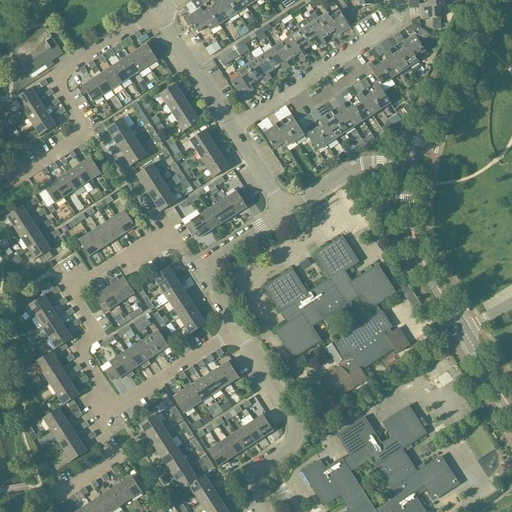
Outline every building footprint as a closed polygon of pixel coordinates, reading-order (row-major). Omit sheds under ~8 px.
[(209,10),(219,26),(229,20),(216,0),(214,0),(213,1),(216,6),(209,10)] [(216,0),(229,20),(238,14),(228,0),(224,0),(222,2),(220,0),(216,0)] [(228,0),(238,14),(247,8),(241,0),(228,0)] [(444,7),(443,0),(424,0),(425,4),(420,4),(420,8),(439,7),(444,7)] [(304,1),(297,6),(299,10),(307,5),(304,1)] [(348,9),(344,2),(340,4),(344,11),(348,9)] [(290,10),(292,14),(299,10),(297,6),(290,10)] [(379,6),(359,22),(366,32),(387,16),(379,6)] [(420,8),(421,19),(433,18),(434,29),(441,29),(441,18),(440,18),(439,7),(420,8)] [(208,27),(210,31),(219,26),(209,10),(204,13),(201,9),(197,11),(208,27)] [(199,33),(208,27),(197,11),(184,20),(189,27),(193,24),(195,28),(194,28),(196,30),(199,33)] [(277,15),(275,12),(266,18),(268,20),(277,15)] [(328,13),(327,14),(340,34),(350,28),(340,12),(331,18),(328,13)] [(286,13),(278,18),(281,21),(289,16),(286,13)] [(340,34),(327,14),(318,19),(329,36),(335,32),(337,36),(340,34)] [(274,26),(281,21),(278,18),(272,22),(274,26)] [(329,36),(318,19),(309,25),(322,46),(326,44),(323,39),(329,36)] [(419,19),(411,20),(412,24),(420,28),(419,19)] [(268,24),(260,29),(263,33),(270,28),(268,24)] [(316,43),(319,48),(322,46),(309,25),(300,31),(310,47),(316,43)] [(54,65),(52,62),(63,55),(45,28),(17,46),(16,52),(18,55),(16,56),(30,77),(46,66),(48,69),(54,65)] [(254,34),(256,37),(263,33),(260,29),(254,34)] [(142,37),(139,31),(134,34),(137,40),(142,37)] [(300,31),(291,37),(304,57),(307,56),(304,51),(310,47),(300,31)] [(424,51),(414,35),(405,41),(415,57),(424,51)] [(252,40),(250,36),(242,41),(245,45),(252,40)] [(133,43),(129,37),(124,40),(128,46),(133,43)] [(298,55),(301,59),(304,57),(291,37),(282,43),(292,59),(298,55)] [(207,48),(212,56),(223,48),(218,41),(207,48)] [(236,45),(238,49),(245,45),(242,41),(236,45)] [(402,43),(404,48),(398,51),(409,67),(418,61),(415,57),(405,41),(402,43)] [(124,49),(120,43),(115,46),(119,52),(124,49)] [(282,43),(273,49),(286,69),(289,67),(286,63),(292,59),(282,43)] [(147,45),(138,51),(148,67),(158,61),(147,45)] [(252,53),(257,59),(265,53),(260,47),(252,53)] [(234,52),(232,48),(224,53),(226,57),(227,56),(234,52)] [(110,58),(114,55),(115,55),(111,49),(106,52),(110,58)] [(273,49),(264,55),(274,71),(280,67),(283,71),(286,69),(273,49)] [(138,51),(129,57),(139,73),(148,67),(138,51)] [(390,51),(387,53),(400,73),(409,67),(398,51),(393,55),(390,51)] [(220,61),(223,66),(230,62),(227,56),(226,57),(224,53),(217,57),(220,61)] [(391,79),(400,73),(387,53),(383,55),(386,59),(380,63),(391,79)] [(268,75),(274,71),(264,55),(255,61),(268,81),(271,79),(268,75)] [(130,79),(139,73),(129,57),(120,63),(130,79)] [(91,70),(96,66),(92,61),(88,64),(91,70)] [(268,81),(255,61),(246,66),(256,82),(262,79),(265,83),(268,81)] [(130,79),(120,63),(111,69),(121,85),(130,79)] [(372,63),(368,65),(381,85),(391,79),(380,63),(375,67),(372,63)] [(250,93),(253,91),(250,86),(256,82),(246,66),(237,72),(240,77),(250,93)] [(87,72),(84,67),(79,69),(82,75),(87,72)] [(111,69),(101,75),(112,91),(121,85),(111,69)] [(92,81),(103,97),(112,91),(101,75),(92,81)] [(231,83),(241,99),(250,93),(240,77),(231,83)] [(83,87),(93,103),(103,97),(92,81),(83,87)] [(377,90),(371,93),(381,109),(390,103),(377,83),(374,85),(377,90)] [(176,85),(160,95),(166,105),(182,94),(176,85)] [(32,89),(16,99),(22,109),(38,99),(32,89)] [(54,94),(51,89),(45,93),(48,97),(54,94)] [(362,93),(359,95),(372,115),(381,109),(371,93),(365,97),(362,93)] [(188,103),(182,94),(166,105),(172,114),(188,103)] [(358,101),(352,105),(363,121),(372,115),(359,95),(355,97),(358,101)] [(60,103),(57,98),(51,102),(54,107),(60,103)] [(44,108),(38,99),(22,109),(28,118),(44,108)] [(140,108),(136,103),(132,106),(135,111),(140,108)] [(194,112),(188,103),(172,114),(178,123),(194,112)] [(344,105),(341,107),(354,127),(363,121),(352,105),(347,109),(344,105)] [(66,112),(63,107),(57,111),(60,115),(66,112)] [(153,112),(150,107),(145,109),(149,115),(153,112)] [(340,113),(334,117),(345,133),(354,127),(341,107),(338,109),(340,113)] [(44,108),(28,118),(34,127),(50,117),(44,108)] [(200,122),(194,112),(178,123),(184,132),(200,122)] [(160,122),(156,116),(151,119),(155,124),(160,122)] [(306,147),(310,153),(314,151),(304,136),(291,116),(288,118),(290,122),(285,126),(295,142),(297,141),(302,149),(306,147)] [(40,137),(56,126),(50,117),(34,127),(40,137)] [(149,123),(146,117),(141,120),(145,126),(149,123)] [(336,139),(345,133),(334,117),(329,121),(326,117),(323,119),(336,139)] [(123,119),(107,129),(113,139),(129,129),(123,119)] [(323,119),(319,121),(322,125),(316,129),(326,145),(336,139),(323,119)] [(165,131),(162,125),(157,128),(161,134),(165,131)] [(152,126),(147,129),(151,135),(155,132),(152,126)] [(276,126),(273,128),(286,148),(295,142),(285,126),(279,129),(276,126)] [(283,144),(286,148),(273,128),(264,134),(274,149),(283,144)] [(129,129),(113,139),(119,148),(135,138),(129,129)] [(316,149),(317,151),(326,145),(316,129),(310,133),(308,129),(304,131),(306,134),(304,136),(314,151),(316,149)] [(205,131),(190,141),(196,150),(211,140),(205,131)] [(161,141),(157,135),(152,138),(156,144),(161,141)] [(135,138),(119,148),(125,157),(141,147),(135,138)] [(174,144),(170,139),(166,142),(170,147),(174,144)] [(217,149),(211,140),(196,150),(202,160),(217,149)] [(77,147),(81,153),(86,150),(82,144),(77,147)] [(147,156),(141,147),(125,157),(131,167),(147,156)] [(170,155),(166,149),(162,152),(165,158),(170,155)] [(223,159),(217,149),(202,160),(208,169),(223,159)] [(76,156),(73,150),(68,153),(71,159),(76,156)] [(183,158),(179,153),(175,156),(178,161),(183,158)] [(67,162),(64,156),(59,159),(62,165),(67,162)] [(91,159),(81,165),(91,180),(101,174),(91,159)] [(229,168),(223,159),(208,169),(214,178),(229,168)] [(189,167),(185,162),(181,165),(185,170),(189,167)] [(179,168),(175,163),(170,166),(174,172),(179,168)] [(72,171),(82,186),(91,180),(81,165),(72,171)] [(152,165),(137,175),(143,185),(159,175),(152,165)] [(49,172),(46,167),(41,171),(44,176),(49,172)] [(72,171),(63,176),(73,192),(82,186),(72,171)] [(195,177),(191,171),(187,174),(191,179),(195,177)] [(185,178),(181,172),(176,175),(180,181),(185,178)] [(164,184),(159,175),(143,185),(149,194),(164,184)] [(54,182),(64,198),(73,192),(63,176),(54,182)] [(225,182),(222,177),(216,181),(219,185),(225,182)] [(201,186),(197,180),(193,183),(196,189),(201,186)] [(191,187),(187,181),(182,184),(186,190),(191,187)] [(55,204),(64,198),(54,182),(45,188),(55,204)] [(216,188),(213,183),(207,187),(210,191),(216,188)] [(164,184),(149,194),(155,203),(170,193),(164,184)] [(207,194),(204,189),(198,192),(201,197),(207,194)] [(237,192),(227,198),(238,214),(247,208),(237,192)] [(177,202),(170,193),(155,203),(161,213),(177,202)] [(198,199),(195,195),(189,198),(192,203),(198,199)] [(113,201),(110,196),(104,200),(107,205),(113,201)] [(31,201),(34,206),(39,202),(36,198),(31,201)] [(238,214),(227,198),(218,204),(228,220),(238,214)] [(179,205),(182,209),(188,206),(185,201),(179,205)] [(104,207),(101,202),(95,206),(98,211),(104,207)] [(218,204),(209,209),(219,226),(228,220),(218,204)] [(23,207),(7,217),(14,228),(30,218),(23,207)] [(95,213),(92,208),(86,212),(89,217),(95,213)] [(219,226),(209,209),(200,215),(210,231),(219,226)] [(125,211),(115,217),(126,233),(135,227),(125,211)] [(86,219),(83,214),(77,218),(80,222),(86,219)] [(190,221),(201,238),(210,231),(200,215),(190,221)] [(115,217),(106,223),(117,239),(126,233),(115,217)] [(30,218),(14,228),(21,239),(37,229),(30,218)] [(53,224),(50,219),(45,223),(47,227),(53,224)] [(117,239),(106,223),(97,229),(108,245),(117,239)] [(21,239),(28,250),(44,239),(37,229),(21,239)] [(108,245),(97,229),(88,235),(99,251),(108,245)] [(60,234),(57,230),(51,233),(54,238),(60,234)] [(0,242),(4,249),(11,245),(4,234),(0,236),(0,242)] [(79,241),(89,257),(99,251),(88,235),(79,241)] [(308,287),(305,283),(302,285),(292,270),(264,288),(280,313),(281,313),(288,324),(275,332),(293,360),(321,341),(311,327),(324,319),(328,326),(333,321),(350,315),(346,305),(358,297),(372,318),(381,312),(376,305),(395,293),(377,266),(362,275),(360,272),(356,275),(358,278),(351,283),(344,272),(359,263),(342,237),(314,255),(324,271),(321,272),(324,276),(327,280),(307,293),(304,289),(308,287)] [(35,260),(51,250),(44,239),(28,250),(35,260)] [(310,265),(307,260),(299,265),(302,270),(310,265)] [(173,265),(153,278),(158,286),(174,276),(171,271),(175,268),(173,265)] [(174,276),(158,286),(163,294),(184,281),(181,278),(177,281),(174,276)] [(119,282),(116,277),(113,279),(126,300),(134,294),(124,279),(119,282)] [(109,281),(112,286),(108,289),(118,305),(126,300),(113,279),(109,281)] [(186,284),(184,281),(163,294),(169,302),(185,292),(181,287),(186,284)] [(411,307),(420,303),(411,284),(403,288),(411,307)] [(140,285),(136,288),(140,294),(144,292),(140,285)] [(60,291),(58,287),(52,290),(55,295),(60,291)] [(100,288),(96,290),(104,303),(109,310),(110,311),(118,305),(108,289),(103,292),(100,288)] [(187,296),(185,292),(169,302),(174,310),(194,297),(192,294),(187,296)] [(28,306),(35,317),(51,307),(44,296),(28,306)] [(143,299),(147,305),(151,302),(147,296),(143,299)] [(194,297),(174,310),(179,318),(195,308),(192,303),(196,300),(194,297)] [(68,302),(65,298),(59,301),(61,306),(68,302)] [(99,306),(104,314),(110,311),(109,310),(104,303),(99,306)] [(35,317),(42,328),(58,317),(51,307),(35,317)] [(69,316),(75,313),(72,308),(66,312),(69,316)] [(140,308),(134,312),(136,316),(143,312),(140,308)] [(195,308),(179,318),(184,326),(204,313),(202,310),(198,313),(195,308)] [(157,312),(153,315),(157,321),(161,319),(157,312)] [(392,327),(382,312),(381,312),(372,318),(332,344),(323,349),(334,360),(336,359),(339,363),(338,364),(340,366),(322,384),(328,392),(331,391),(338,399),(366,381),(361,371),(394,349),(397,354),(410,346),(399,328),(392,332),(390,329),(392,327)] [(206,316),(204,313),(184,326),(190,335),(206,325),(202,319),(206,316)] [(65,328),(58,317),(42,328),(49,338),(65,328)] [(76,327),(81,323),(79,319),(73,322),(76,327)] [(49,338),(56,349),(59,347),(62,351),(68,348),(65,343),(72,339),(65,328),(49,338)] [(168,328),(164,331),(168,337),(172,335),(168,328)] [(158,331),(150,336),(163,357),(166,354),(164,350),(169,347),(158,331)] [(157,355),(160,359),(163,357),(150,336),(142,342),(152,358),(157,355)] [(147,367),(150,365),(147,361),(152,358),(142,342),(134,347),(147,367)] [(141,365),(143,369),(147,367),(134,347),(126,352),(136,368),(141,365)] [(215,351),(219,356),(224,354),(220,348),(215,351)] [(51,352),(35,363),(42,373),(58,363),(51,352)] [(126,352),(118,357),(131,377),(134,375),(131,371),(136,368),(126,352)] [(75,359),(72,354),(66,358),(69,362),(75,359)] [(210,354),(210,355),(206,357),(209,363),(214,360),(210,354)] [(109,363),(120,379),(124,375),(127,380),(131,377),(118,357),(109,363)] [(205,366),(201,360),(197,363),(200,369),(205,366)] [(239,378),(229,362),(219,368),(229,385),(239,378)] [(65,373),(58,363),(42,373),(49,384),(65,373)] [(76,373),(82,369),(79,365),(73,368),(76,373)] [(191,375),(196,372),(192,366),(188,369),(191,375)] [(219,368),(210,374),(220,390),(229,385),(219,368)] [(187,378),(183,372),(178,375),(182,380),(187,378)] [(65,373),(49,384),(56,394),(72,384),(65,373)] [(220,390),(210,374),(201,380),(211,396),(220,390)] [(89,380),(86,375),(80,379),(83,383),(89,380)] [(173,386),(178,384),(174,378),(170,381),(173,386)] [(201,380),(192,386),(202,402),(211,396),(201,380)] [(56,394),(63,405),(67,403),(70,408),(75,404),(72,399),(79,395),(72,384),(56,394)] [(192,386),(183,392),(193,408),(202,402),(192,386)] [(173,398),(183,414),(193,408),(183,392),(173,398)] [(160,398),(167,409),(173,405),(166,394),(160,398)] [(210,408),(216,417),(233,405),(230,401),(221,407),(218,402),(210,408)] [(251,405),(248,401),(242,404),(245,409),(251,405)] [(174,406),(170,409),(178,421),(182,418),(174,406)] [(242,411),(239,406),(233,410),(236,415),(242,411)] [(324,506),(341,495),(346,502),(384,478),(389,486),(402,478),(391,462),(404,453),(402,450),(426,434),(408,406),(382,423),(392,437),(381,443),(365,417),(337,436),(352,459),(345,464),(341,458),(325,469),(320,461),(302,472),(324,506)] [(59,409),(43,419),(50,430),(66,419),(59,409)] [(77,419),(83,415),(80,411),(74,414),(77,419)] [(233,417),(230,413),(224,416),(227,421),(233,417)] [(156,415),(140,426),(143,430),(139,433),(141,436),(161,423),(156,415)] [(263,415),(253,421),(264,437),(273,431),(263,415)] [(224,423),(221,418),(215,422),(218,426),(224,423)] [(66,419),(50,430),(57,440),(73,430),(66,419)] [(89,426),(86,421),(81,425),(84,429),(89,426)] [(244,427),(255,443),(264,437),(253,421),(244,427)] [(150,441),(166,431),(161,423),(141,436),(143,440),(147,437),(150,441)] [(181,425),(189,437),(193,434),(185,423),(181,425)] [(206,428),(209,433),(215,429),(212,424),(206,428)] [(244,427),(235,433),(246,449),(255,443),(244,427)] [(73,430),(57,440),(64,451),(80,441),(73,430)] [(205,435),(202,430),(197,434),(200,438),(205,435)] [(153,447),(149,449),(151,453),(171,439),(166,431),(150,441),(153,447)] [(88,435),(91,440),(96,436),(93,432),(88,435)] [(237,455),(246,449),(235,433),(226,438),(237,455)] [(226,438),(217,444),(228,461),(237,455),(226,438)] [(177,447),(171,439),(151,453),(153,456),(158,453),(161,458),(177,447)] [(191,441),(199,453),(203,451),(195,439),(191,441)] [(71,462),(87,451),(80,441),(64,451),(71,462)] [(208,450),(218,467),(228,461),(217,444),(208,450)] [(431,452),(438,447),(436,444),(429,448),(431,452)] [(164,463),(160,466),(162,469),(182,456),(177,447),(161,458),(164,463)] [(389,486),(384,478),(346,502),(351,509),(346,511),(425,511),(413,493),(424,487),(433,501),(459,484),(441,456),(417,472),(404,453),(391,462),(402,478),(389,486)] [(213,467),(206,455),(202,457),(209,469),(213,467)] [(187,463),(182,456),(162,469),(164,472),(168,469),(171,474),(187,463)] [(175,479),(170,482),(172,485),(193,472),(187,463),(171,474),(175,479)] [(172,485),(174,488),(179,485),(182,490),(189,486),(198,480),(193,472),(172,485)] [(198,480),(189,486),(194,494),(210,484),(207,479),(211,476),(209,473),(198,480)] [(132,477),(121,484),(131,500),(142,493),(132,477)] [(121,484),(110,491),(120,507),(131,500),(121,484)] [(213,489),(210,484),(194,494),(199,502),(220,489),(218,486),(213,489)] [(220,489),(199,502),(205,510),(221,500),(218,495),(222,492),(220,489)] [(110,491),(99,497),(108,511),(112,511),(120,507),(110,491)] [(108,511),(99,497),(89,504),(93,511),(108,511)] [(221,500),(205,510),(205,511),(220,511),(230,505),(228,502),(224,505),(221,500)]
